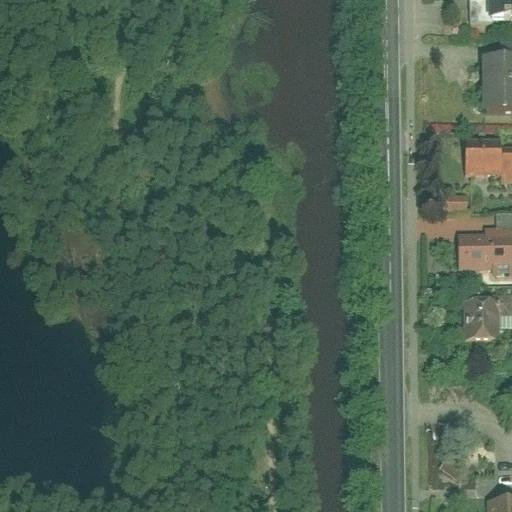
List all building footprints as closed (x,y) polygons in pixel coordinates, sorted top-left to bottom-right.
[(511,0),(476,0),(478,38),(499,38),(511,33),(511,0)] [(511,77),(483,77),(484,134),(511,134),(511,77)] [(464,191),(499,191),(499,197),(511,196),(511,159),(499,159),(499,154),(464,154),(464,191)] [(511,248),(457,249),(457,284),(508,284),(508,289),(511,288),(511,248)] [(461,317),(461,361),(499,361),(499,332),(511,332),(511,309),(494,309),(494,317),(461,317)]
